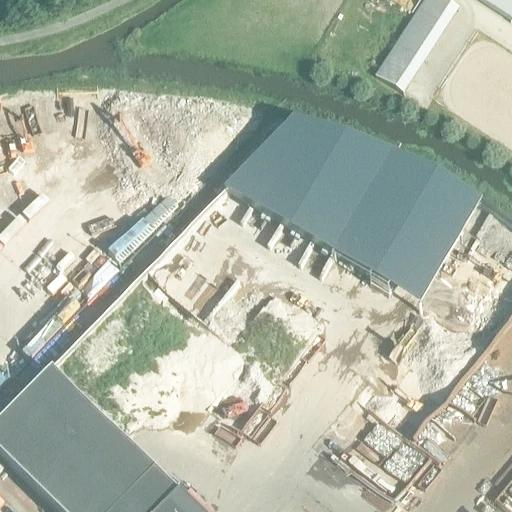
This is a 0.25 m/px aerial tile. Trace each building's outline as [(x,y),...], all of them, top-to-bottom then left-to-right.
[(403,97),(458,12),(439,0),(426,0),(375,79),(403,97)] [(511,0),(476,0),(511,23),(511,0)] [(294,127),(226,197),(334,262),(392,163),(347,144),(294,127)] [(392,163),(334,262),(419,314),(483,209),(392,163)] [(196,511),(189,505),(188,506),(183,500),(182,501),(54,375),(0,429),(0,458),(54,511),(196,511)]
